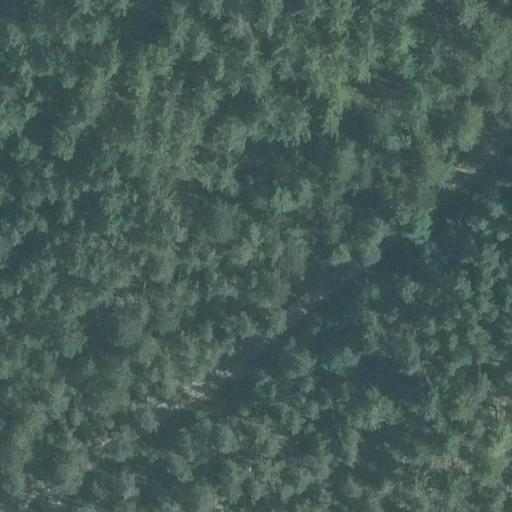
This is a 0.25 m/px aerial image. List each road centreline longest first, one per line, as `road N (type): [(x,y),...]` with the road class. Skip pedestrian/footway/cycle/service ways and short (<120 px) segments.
road 1 (track): [(14,511),(277,339),(511,137)]
road 2 (track): [(277,339),(511,361)]
